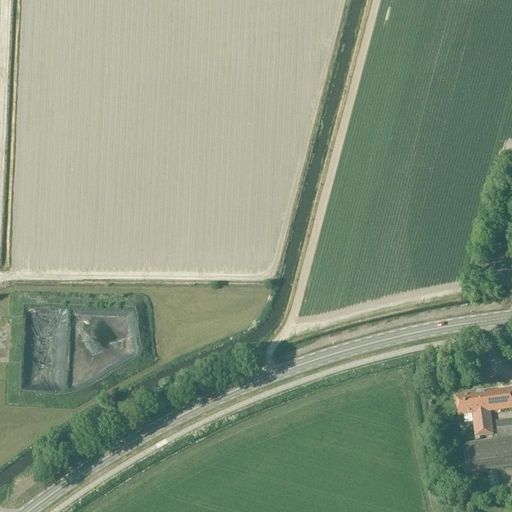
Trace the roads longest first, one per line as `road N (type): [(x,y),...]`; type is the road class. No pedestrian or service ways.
road 1 (secondary): [(27,511),(117,450),(243,386),(358,346),(511,317)]
road 2 (track): [(271,375),(268,357),(290,315),(373,0)]
